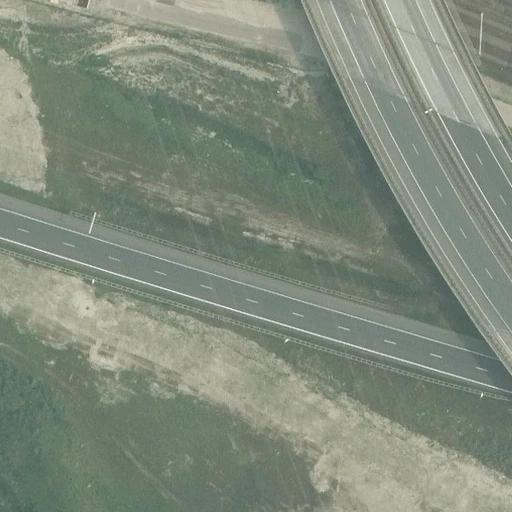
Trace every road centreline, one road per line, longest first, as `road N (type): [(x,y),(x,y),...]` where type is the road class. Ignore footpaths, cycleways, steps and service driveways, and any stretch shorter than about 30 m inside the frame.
road 1 (trunk): [(511,379),(0,222)]
road 2 (trunk): [(340,0),(392,119),(511,317)]
road 3 (trunk): [(511,221),(393,0)]
